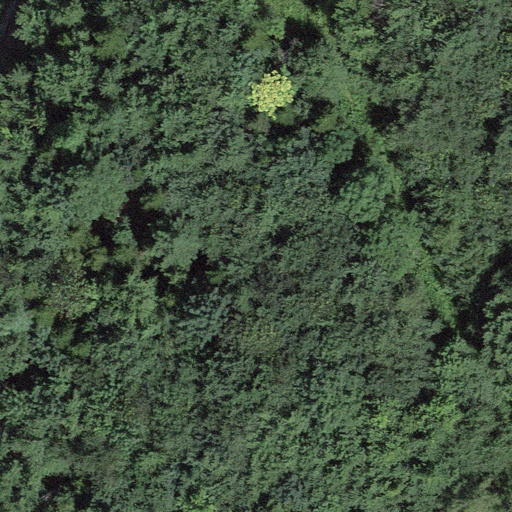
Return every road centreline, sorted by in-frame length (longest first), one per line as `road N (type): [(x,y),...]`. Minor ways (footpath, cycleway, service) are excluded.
road 1 (track): [(305,0),(306,18),(442,251),(511,397)]
road 2 (track): [(55,0),(0,115)]
